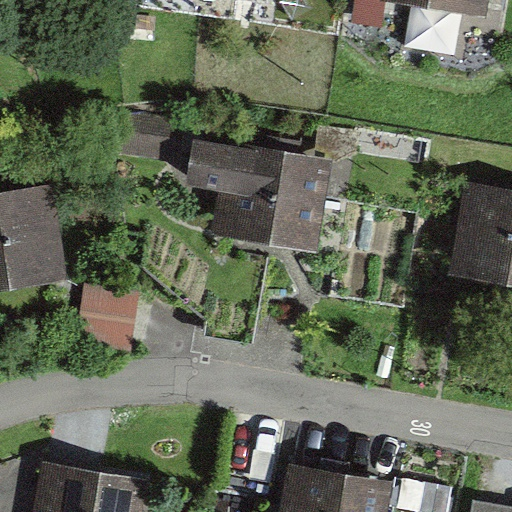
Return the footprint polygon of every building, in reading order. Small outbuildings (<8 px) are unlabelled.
[(176,118),(125,111),(119,148),(171,156),(176,118)] [(332,148),(195,125),(187,170),(221,176),(214,219),(317,236),(332,148)] [(54,174),(0,181),(0,276),(67,266),(54,174)] [(409,180),(390,177),(387,194),(407,197),(409,180)] [(511,184),(467,178),(455,259),(511,267),(511,184)] [(145,232),(139,260),(207,310),(203,327),(255,337),(271,255),(145,232)] [(140,285),(86,281),(81,334),(136,339),(140,285)] [(0,511),(38,511),(46,454),(0,467),(0,511)] [(141,511),(147,468),(46,454),(38,511),(141,511)] [(384,511),(391,475),(292,457),(281,511),(384,511)] [(511,511),(511,500),(474,493),(470,511),(511,511)]
